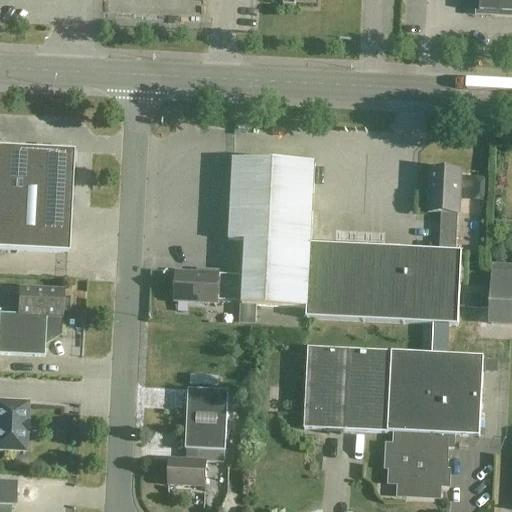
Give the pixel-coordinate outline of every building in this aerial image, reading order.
[(511,0),(480,0),(480,4),(489,14),(511,15),(511,0)] [(73,153),(0,148),(0,231),(69,234),(73,153)] [(331,247),(311,246),(316,164),(233,160),(229,242),(245,243),(244,278),(239,278),(239,276),(219,275),(219,272),(205,272),(205,274),(176,273),(175,304),(217,306),(217,304),(242,305),(242,307),(307,310),(307,320),(328,321),(331,247)] [(440,253),(331,247),(328,321),(459,328),(462,254),(457,254),(458,216),(460,216),(462,172),(430,171),(428,215),(442,215),(440,253)] [(0,250),(68,254),(69,234),(0,231),(0,250)] [(511,274),(493,273),(490,325),(511,326),(511,274)] [(0,355),(43,358),(45,335),(60,336),(61,312),(68,312),(69,299),(62,299),(62,292),(18,290),(17,316),(0,315),(0,355)] [(484,359),(349,352),(308,350),(304,431),(388,436),(388,434),(395,435),(454,438),(480,439),(484,359)] [(190,385),(219,387),(219,377),(191,375),(190,385)] [(200,463),(170,462),(169,487),(206,489),(207,464),(224,465),(225,453),(226,453),(228,393),(188,391),(185,451),(201,452),(200,463)] [(0,454),(24,456),(26,407),(0,405),(0,454)] [(176,429),(162,432),(165,444),(178,441),(176,429)] [(454,438),(395,435),(394,447),(387,447),(386,471),(390,471),(389,486),(405,487),(405,499),(440,501),(440,488),(449,489),(449,472),(443,471),(443,463),(447,463),(447,451),(453,451),(454,438)] [(137,504),(166,504),(166,478),(137,478),(137,504)] [(0,511),(9,511),(10,502),(15,503),(16,485),(0,484),(0,511)]
